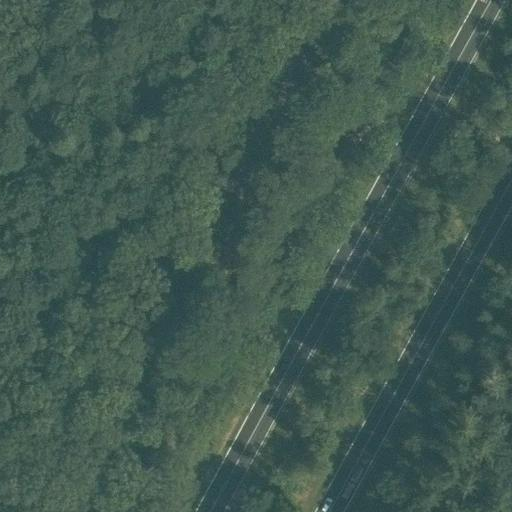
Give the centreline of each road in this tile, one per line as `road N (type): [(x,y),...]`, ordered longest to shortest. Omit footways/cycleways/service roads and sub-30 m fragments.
road 1 (primary): [(498,0),(212,511)]
road 2 (unclassified): [(77,511),(176,275),(330,0)]
road 3 (primary): [(332,511),(511,188)]
